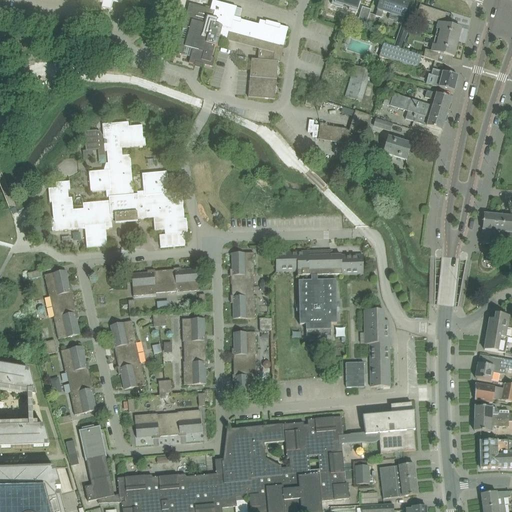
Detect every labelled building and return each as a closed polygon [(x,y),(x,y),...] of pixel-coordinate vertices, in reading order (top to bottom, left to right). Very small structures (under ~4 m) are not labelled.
[(88,0),(102,4),(101,8),(111,11),(113,2),(122,4),(122,0),(88,0)] [(332,0),(331,5),(342,8),(343,6),(344,6),(358,10),(360,0),(332,0)] [(391,14),(395,0),(380,0),(376,16),(382,18),(384,12),(391,14)] [(402,25),(407,12),(410,2),(403,0),(395,0),(391,14),(399,17),(397,22),(397,23),(402,25)] [(174,37),(170,52),(183,56),(191,58),(189,63),(195,65),(196,65),(197,63),(204,65),(213,67),(215,59),(212,58),(215,46),(217,46),(220,38),(227,40),(228,40),(230,34),(283,48),(283,47),(288,28),(280,26),(279,26),(279,28),(266,25),(267,23),(266,22),(260,21),(259,25),(241,20),(240,20),(239,22),(233,21),(234,17),(237,8),(213,1),(211,8),(211,10),(205,8),(204,8),(204,10),(196,8),(196,6),(189,4),(183,29),(180,39),(174,37)] [(417,15),(416,18),(439,23),(438,25),(437,30),(442,31),(440,39),(458,43),(461,28),(451,26),(444,24),(445,20),(447,14),(420,5),(417,15)] [(365,28),(368,17),(371,10),(362,8),(356,25),(360,27),(358,30),(363,32),(365,28)] [(371,30),(375,20),(368,17),(365,28),(371,30)] [(402,49),(409,30),(401,28),(394,47),(402,49)] [(426,50),(424,57),(432,60),(438,62),(440,54),(453,57),(454,57),(458,43),(440,39),(438,46),(433,45),(432,52),(426,50)] [(417,70),(421,57),(384,44),(379,57),(417,70)] [(274,62),(275,52),(258,47),(258,48),(259,49),(259,52),(258,60),(251,60),(248,97),(275,100),(278,65),(278,62),(274,62)] [(381,82),(383,75),(371,72),(371,71),(354,66),(345,97),(361,102),(362,100),(369,78),(381,82)] [(454,91),(458,76),(433,70),(431,76),(435,77),(433,85),(439,87),(439,88),(454,91)] [(310,90),(309,97),(313,99),(315,100),(317,92),(310,90)] [(436,95),(427,92),(425,98),(435,101),(433,105),(448,110),(452,99),(436,94),(436,95)] [(433,107),(394,95),(394,98),(386,96),(383,104),(408,111),(405,120),(427,126),(427,127),(442,131),(448,110),(433,105),(433,107)] [(307,97),(305,106),(310,107),(311,107),(313,99),(309,97),(307,97)] [(360,152),(371,116),(355,111),(349,132),(347,131),(347,130),(327,127),(327,125),(320,124),(318,140),(344,144),(344,147),(360,152)] [(390,132),(392,124),(376,119),(373,126),(390,132)] [(56,189),(49,189),(50,203),(52,203),(53,216),(54,216),(55,220),(51,220),(52,232),(79,229),(79,223),(85,222),(85,230),(87,249),(107,247),(106,229),(112,229),(111,220),(115,219),(115,222),(116,224),(138,222),(138,220),(154,218),(155,232),(165,231),(165,235),(160,236),(161,248),(185,246),(184,234),(188,233),(186,219),(184,220),(182,194),(171,194),(164,193),(164,190),(164,186),(168,186),(167,172),(142,175),(144,192),(137,193),(137,195),(134,195),(133,193),(130,156),(122,156),(122,148),(146,146),(145,138),(147,138),(146,133),(143,133),(142,126),(129,127),(128,123),(119,124),(102,125),(103,136),(102,136),(100,132),(97,132),(85,133),(86,151),(83,151),(84,160),(93,159),(92,150),(98,150),(99,157),(105,156),(105,152),(107,152),(108,164),(108,165),(107,171),(104,171),(89,173),(91,193),(106,192),(107,198),(109,198),(109,202),(83,204),(83,209),(73,210),(72,198),(69,198),(68,191),(70,190),(70,182),(56,183),(56,189)] [(407,161),(412,145),(402,142),(389,137),(384,154),(392,156),(393,155),(407,159),(406,161),(407,161)] [(164,166),(173,166),(172,157),(163,157),(164,166)] [(500,216),(484,214),(484,221),(483,221),(483,223),(483,230),(482,245),(496,246),(497,237),(511,238),(511,216),(504,216),(505,215),(500,214),(500,216)] [(31,238),(44,236),(43,227),(30,228),(31,238)] [(321,252),(276,253),(276,263),(276,272),(297,272),(298,276),(311,276),(311,282),(298,282),(299,325),(306,325),(306,331),(331,331),(331,324),(336,324),(336,281),(317,281),(317,276),(342,276),(363,275),(363,256),(323,257),(323,253),(321,253),(321,252)] [(232,287),(254,286),(253,276),(255,276),(254,263),(254,253),(232,254),(233,275),(232,275),(232,287)] [(199,291),(197,269),(176,271),(176,270),(164,271),(166,293),(177,292),(177,293),(199,291)] [(29,280),(41,277),(39,271),(27,274),(29,280)] [(70,292),(66,271),(44,276),(49,298),(50,298),(52,308),(74,303),(71,292),(70,292)] [(134,297),(144,296),(157,295),(157,294),(166,293),(164,271),(153,272),(153,273),(132,275),(134,297)] [(254,297),(254,286),(232,287),(232,298),(233,298),(234,319),(256,319),(255,297),(254,297)] [(58,340),(70,337),(80,335),(75,314),(76,314),(74,303),(52,308),(55,318),(54,318),(58,340)] [(384,326),(384,311),(364,312),(365,345),(370,345),(371,388),(390,387),(389,332),(388,332),(388,326),(384,326)] [(511,330),(511,329),(511,317),(496,314),(495,320),(490,319),(487,335),(505,338),(507,329),(511,330)] [(205,341),(204,319),(194,320),(182,320),(183,343),(184,343),(184,353),(206,352),(206,341),(205,341)] [(117,358),(137,354),(135,345),(137,344),(132,322),(111,326),(115,347),(114,347),(117,358)] [(234,366),(255,366),(255,356),(256,356),(256,333),(234,333),(235,355),(233,355),(234,366)] [(505,354),(508,338),(505,338),(487,335),(484,351),(505,354)] [(42,343),(43,350),(55,347),(54,341),(42,343)] [(43,350),(45,356),(57,353),(55,347),(43,350)] [(87,368),(82,347),(61,352),(66,374),(67,374),(69,384),(90,379),(88,368),(87,368)] [(184,386),(196,385),(206,385),(205,364),(206,364),(206,352),(184,353),(184,364),(183,364),(184,386)] [(140,365),(137,354),(117,358),(119,370),(120,369),(125,390),(145,386),(141,365),(140,365)] [(478,364),(475,378),(482,380),(491,381),(498,383),(500,374),(505,375),(506,369),(511,370),(511,361),(504,360),(490,357),(488,366),(478,364)] [(364,363),(346,364),(346,388),(365,388),(364,363)] [(0,446),(0,448),(0,449),(1,449),(1,445),(10,444),(11,444),(11,448),(34,448),(34,444),(48,443),(48,440),(46,434),(44,426),(37,427),(0,427),(0,387),(35,393),(30,375),(20,373),(20,369),(0,365),(0,446)] [(255,376),(255,366),(234,366),(234,378),(235,378),(236,399),(257,399),(257,376),(255,376)] [(59,378),(52,380),(55,393),(63,392),(59,378)] [(75,416),(96,411),(92,390),(93,390),(90,379),(69,384),(71,394),(70,394),(75,416)] [(511,385),(505,384),(504,390),(495,388),(475,384),(475,401),(493,404),(493,399),(511,402),(511,385)] [(107,457),(101,432),(100,427),(94,428),(94,426),(82,428),(82,431),(79,431),(86,462),(87,462),(92,486),(85,488),(88,502),(98,500),(99,504),(122,502),(122,507),(122,511),(222,511),(222,509),(236,508),(237,507),(236,502),(244,501),(244,497),(249,497),(250,511),(322,511),(321,502),(339,500),(349,500),(348,484),(345,485),(344,464),(342,446),(342,445),(362,443),(365,444),(369,444),(373,443),(376,442),(380,441),(380,443),(381,454),(413,452),(416,451),(414,432),(415,431),(414,412),(412,413),(412,403),(405,404),(391,405),(392,414),(363,417),(365,434),(350,435),(350,436),(344,436),(342,417),(308,421),(308,425),(304,426),(304,423),(284,425),(227,430),(223,460),(223,462),(215,463),(216,475),(186,477),(186,475),(152,478),(152,476),(118,479),(119,495),(115,496),(106,457),(107,457)] [(475,407),(475,420),(509,421),(509,422),(511,422),(511,414),(509,414),(508,414),(509,411),(499,411),(499,414),(499,413),(499,412),(498,410),(496,409),(494,408),(492,408),(485,408),(476,408),(475,407)] [(169,437),(181,436),(181,435),(202,433),(200,411),(190,412),(177,413),(177,414),(168,415),(169,437)] [(157,416),(157,415),(135,416),(137,438),(158,436),(158,438),(169,437),(168,415),(157,416)] [(60,425),(72,423),(70,416),(59,419),(60,425)] [(475,420),(475,432),(480,432),(485,432),(491,432),(492,427),(508,427),(509,422),(509,421),(475,420)] [(480,442),(480,443),(480,469),(483,469),(511,468),(511,441),(509,441),(496,441),(496,437),(491,436),(484,435),(480,435),(480,442)] [(74,441),(66,443),(69,454),(76,453),(74,441)] [(71,466),(79,465),(76,453),(69,454),(71,466)] [(416,480),(414,464),(399,466),(379,469),(381,479),(382,484),(416,480)] [(356,485),(369,485),(369,466),(356,467),(356,485)] [(0,511),(64,511),(59,493),(56,493),(55,489),(60,489),(56,471),(0,473),(0,511)] [(404,498),(408,497),(418,495),(416,480),(382,484),(384,500),(404,497),(404,498)] [(497,493),(481,495),(483,508),(498,506),(504,506),(504,499),(510,498),(510,493),(510,492),(509,492),(497,493)] [(362,504),(378,504),(378,494),(361,494),(362,504)]
